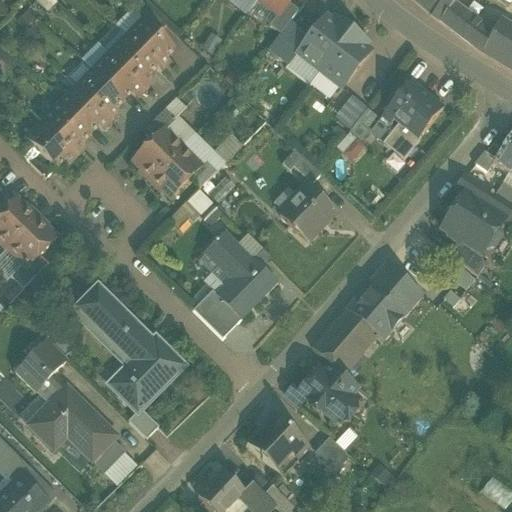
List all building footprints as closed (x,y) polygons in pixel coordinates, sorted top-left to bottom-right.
[(293,0),(261,0),(258,5),(277,20),(278,20),(288,7),(293,0)] [(408,0),(454,37),(466,47),(511,75),(511,29),(500,22),(492,36),(453,6),(458,0),(499,0),(509,4),(510,0),(408,0)] [(298,15),(288,7),(278,20),(277,20),(269,30),(279,38),(298,15)] [(143,24),(157,38),(165,30),(144,9),(135,18),(142,25),(143,24)] [(318,75),(350,34),(340,26),(338,30),(331,25),(325,20),(296,58),(318,75)] [(334,21),(331,25),(338,30),(340,26),(334,21)] [(125,41),(156,71),(160,75),(168,67),(164,62),(173,53),(157,38),(143,24),(142,25),(125,41)] [(318,75),(340,92),(370,55),(364,50),(357,45),(360,42),(350,34),(318,75)] [(109,58),(143,92),(151,84),(147,79),(156,71),(125,41),(109,58)] [(366,47),(360,42),(357,45),(364,50),(366,47)] [(92,75),(122,105),(131,96),(135,100),(143,92),(109,58),(92,75)] [(75,93),(109,126),(118,118),(113,114),(122,105),(92,75),(75,93)] [(409,85),(369,135),(385,148),(383,151),(400,165),(443,112),(409,85)] [(58,110),(88,139),(97,130),(101,135),(109,126),(75,93),(58,110)] [(41,127),(76,160),(84,152),(80,148),(88,139),(58,110),(41,127)] [(376,120),(367,112),(354,128),(364,135),(376,120)] [(142,136),(152,146),(163,134),(164,135),(175,124),(164,113),(142,136)] [(205,165),(216,175),(221,169),(175,123),(175,124),(164,135),(182,153),(199,170),(205,165)] [(41,127),(24,144),(39,158),(55,173),(63,165),(67,169),(76,160),(41,127)] [(151,184),(182,153),(164,135),(163,134),(152,146),(132,166),(151,184)] [(495,197),(511,208),(511,142),(497,165),(510,173),(495,197)] [(476,166),(487,173),(495,159),(483,152),(476,166)] [(189,183),(201,171),(199,170),(182,153),(151,184),(170,202),(189,183)] [(293,170),(311,188),(321,178),(295,153),(281,167),(289,175),(293,170)] [(55,173),(39,158),(29,168),(45,183),(55,173)] [(201,171),(189,183),(199,192),(216,175),(205,165),(199,170),(201,171)] [(509,227),(511,222),(511,208),(495,197),(465,178),(454,191),(463,197),(503,223),(509,227)] [(225,181),(208,198),(218,207),(234,190),(225,181)] [(306,189),(278,218),(306,245),(334,215),(306,189)] [(499,230),(503,223),(463,197),(455,211),(448,207),(442,216),(449,221),(441,232),(458,243),(481,258),(485,251),(494,249),(501,239),(499,230)] [(0,219),(0,246),(6,253),(36,222),(16,203),(0,219)] [(217,216),(210,209),(202,218),(209,225),(217,216)] [(36,222),(6,253),(21,267),(26,272),(39,259),(56,242),(36,222)] [(215,299),(237,321),(264,293),(267,296),(277,286),(263,272),(253,262),(252,263),(238,250),(224,236),(205,255),(232,282),(215,299)] [(253,262),(263,272),(271,264),(247,240),(238,250),(252,263),(253,262)] [(481,258),(458,243),(449,258),(477,280),(483,271),(481,258)] [(47,268),(39,259),(26,272),(21,267),(8,280),(22,293),(47,268)] [(376,340),(382,345),(422,299),(385,267),(345,314),(376,340)] [(97,290),(75,312),(85,321),(124,360),(146,338),(97,290)] [(222,343),(240,324),(237,321),(215,299),(211,296),(193,314),(222,343)] [(75,312),(44,343),(47,346),(64,362),(74,352),(65,343),(85,321),(75,312)] [(376,340),(345,314),(311,353),(330,368),(343,379),(376,340)] [(152,345),(146,338),(124,360),(131,366),(108,389),(136,417),(137,417),(140,414),(184,370),(155,342),(152,345)] [(49,409),(60,398),(57,395),(63,389),(52,379),(66,365),(64,362),(47,346),(15,378),(34,397),(35,396),(49,409)] [(350,401),(357,392),(343,379),(330,368),(322,377),(350,401)] [(354,416),(354,404),(350,401),(322,377),(317,373),(316,375),(309,369),(306,373),(313,379),(300,393),(298,396),(307,404),(310,406),(310,412),(315,416),(322,416),(334,427),(346,427),(354,416)] [(298,396),(300,393),(293,387),(283,399),(299,413),(307,404),(298,396)] [(67,439),(103,474),(120,457),(109,447),(115,440),(66,392),(60,398),(49,409),(29,430),(53,453),(67,439)] [(137,417),(136,417),(128,425),(146,443),(158,431),(140,414),(137,417)] [(308,450),(274,418),(246,448),(280,480),(308,450)] [(336,445),(345,452),(358,438),(349,430),(336,445)] [(348,460),(329,443),(314,459),(333,477),(348,460)] [(0,476),(5,482),(10,487),(18,479),(46,506),(44,507),(46,509),(55,500),(0,445),(0,476)] [(269,511),(272,510),(273,508),(263,498),(250,486),(243,495),(221,474),(196,500),(208,511),(269,511)] [(3,499),(0,502),(0,511),(39,511),(44,507),(46,506),(18,479),(10,487),(5,482),(0,486),(0,494),(1,496),(1,497),(3,499)] [(290,511),(292,510),(271,489),(263,498),(273,508),(272,510),(274,511),(290,511)]
